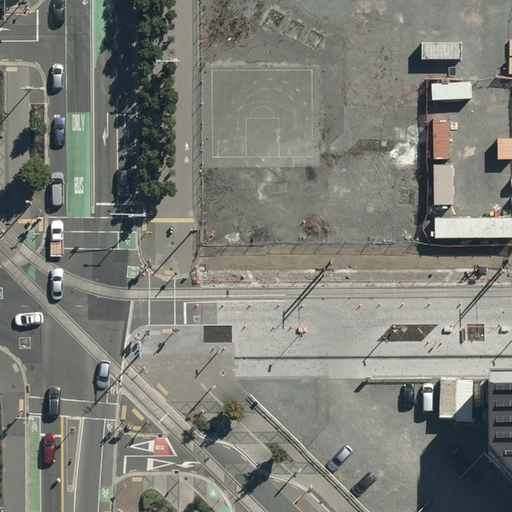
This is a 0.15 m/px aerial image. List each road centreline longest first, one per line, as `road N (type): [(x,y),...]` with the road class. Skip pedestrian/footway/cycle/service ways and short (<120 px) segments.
road 1 (residential): [(106,309),(511,305)]
road 2 (secondary): [(116,0),(117,232),(106,309)]
road 3 (secondary): [(61,308),(66,40)]
road 4 (secondary): [(51,511),(61,308)]
road 5 (residential): [(273,511),(237,475),(206,459),(90,452)]
road 6 (secondary): [(106,309),(90,452)]
